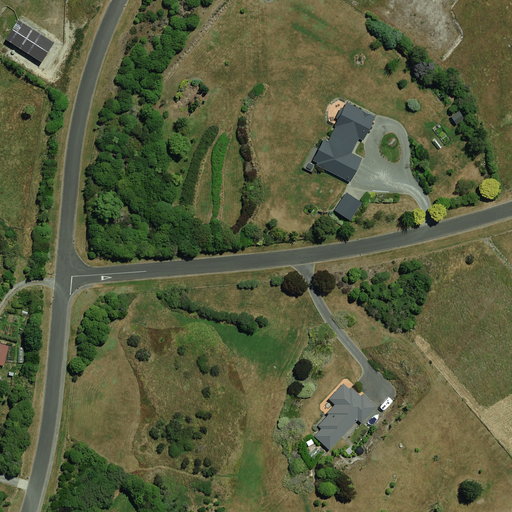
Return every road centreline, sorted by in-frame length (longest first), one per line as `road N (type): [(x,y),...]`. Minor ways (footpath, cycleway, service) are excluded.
road 1 (residential): [(64,276),(351,248),(511,208)]
road 2 (residential): [(64,276),(77,126),(119,0)]
road 3 (residential): [(28,511),(46,437),(64,276)]
